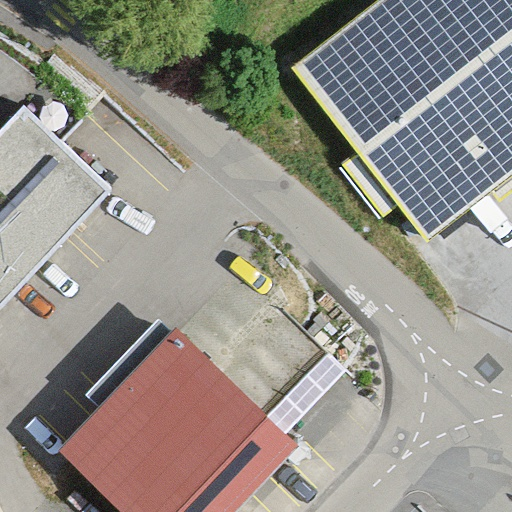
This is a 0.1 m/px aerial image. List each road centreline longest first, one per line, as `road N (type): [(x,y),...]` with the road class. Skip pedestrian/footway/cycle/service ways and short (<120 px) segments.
road 1 (residential): [(41,0),(466,385)]
road 2 (residential): [(345,511),(466,385)]
